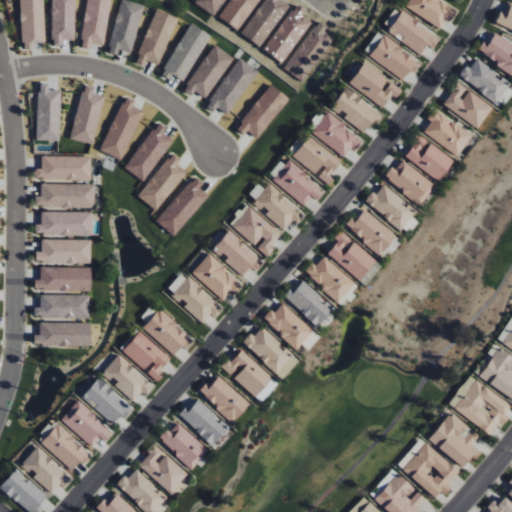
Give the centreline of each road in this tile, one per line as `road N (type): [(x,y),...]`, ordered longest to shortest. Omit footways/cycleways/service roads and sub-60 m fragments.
road 1 (residential): [(484,0),(372,160),(65,511)]
road 2 (residential): [(0,53),(16,163),(14,357),(0,405)]
road 3 (residential): [(214,154),(174,107),(113,74),(64,66),(4,72)]
